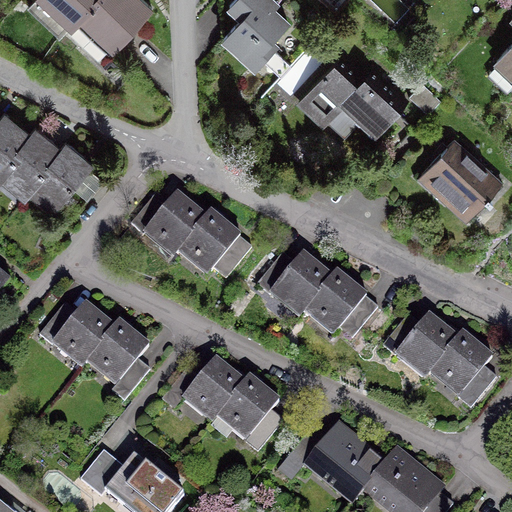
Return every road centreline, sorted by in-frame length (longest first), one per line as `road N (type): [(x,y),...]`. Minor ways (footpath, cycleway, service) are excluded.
road 1 (residential): [(511,396),(463,457),(66,261)]
road 2 (residential): [(511,319),(165,153)]
road 3 (residential): [(157,149),(0,69)]
road 4 (residential): [(182,0),(187,113),(165,153)]
road 5 (residential): [(157,149),(66,261)]
road 6 (unknown): [(193,324),(109,423)]
